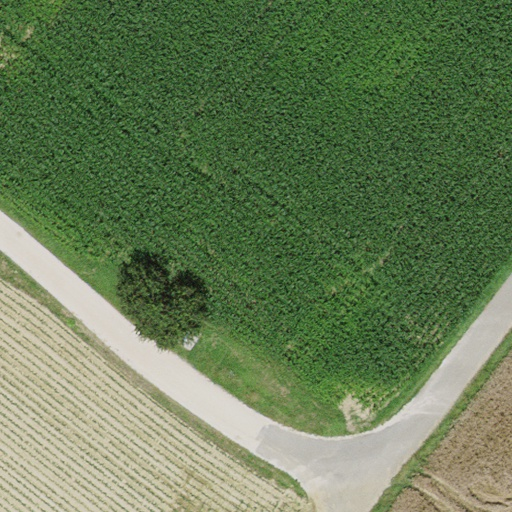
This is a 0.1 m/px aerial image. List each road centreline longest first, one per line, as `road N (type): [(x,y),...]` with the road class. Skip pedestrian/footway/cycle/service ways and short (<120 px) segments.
road 1 (track): [(0,222),(354,496)]
road 2 (track): [(342,511),(511,296)]
